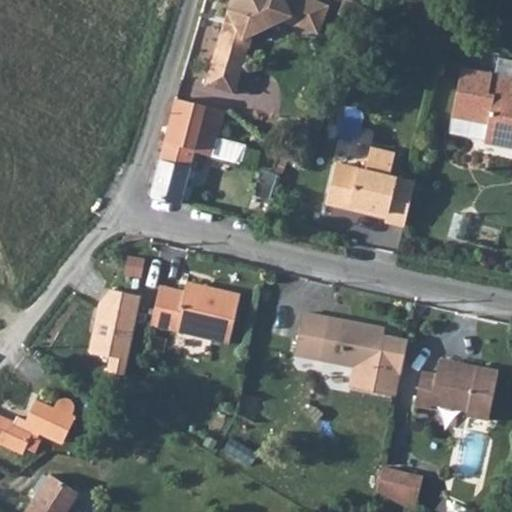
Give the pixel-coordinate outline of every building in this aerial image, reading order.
[(245,0),(227,9),(232,17),(229,29),(220,34),(205,85),(234,94),(247,48),(249,48),(251,39),(250,35),(284,19),(286,23),(295,26),(296,25),(317,34),(329,6),(313,0),(245,0)] [(220,34),(229,29),(232,17),(227,9),(220,34)] [(511,82),(461,71),(450,121),(487,130),(482,148),(511,154),(511,82)] [(175,97),(163,144),(193,152),(213,158),(217,141),(225,110),(176,97),(175,97)] [(217,141),(213,158),(238,165),(243,147),(217,141)] [(163,144),(150,197),(179,204),(193,152),(163,144)] [(383,225),(402,229),(412,186),(387,181),(392,158),(367,153),(362,175),(355,173),(351,190),(329,185),(323,207),(384,221),(383,225)] [(252,195),(267,200),(275,177),(261,172),(252,195)] [(163,286),(153,325),(230,345),(242,296),(222,292),(221,297),(188,289),(187,292),(163,286)] [(352,391),(396,401),(409,347),(385,342),(387,333),(305,314),(295,355),(357,369),(352,391)] [(475,374),(438,365),(436,377),(421,374),(414,408),(428,411),(430,405),(466,414),(465,418),(487,423),(497,374),(476,369),(475,374)] [(0,443),(21,455),(33,435),(39,438),(41,434),(63,444),(75,417),(69,414),(71,408),(69,403),(66,401),(62,400),(60,400),(58,402),(55,408),(37,400),(27,422),(18,418),(15,425),(0,416),(0,443)] [(382,465),(376,491),(414,511),(416,511),(424,475),(382,465)] [(67,511),(79,494),(49,476),(26,511),(67,511)]
